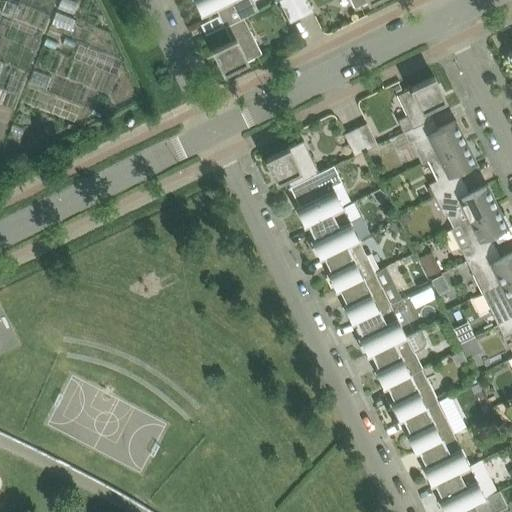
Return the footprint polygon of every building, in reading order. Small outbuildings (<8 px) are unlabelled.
[(220,15),(225,26),(259,9),(254,0),(195,0),(202,13),(216,7),(220,15)] [(302,16),(293,0),(279,0),(291,22),(302,16)] [(307,0),(293,0),(302,16),(313,11),(307,0)] [(259,9),(225,26),(232,40),(214,49),(225,71),(262,53),(244,17),(259,10),(259,9)] [(225,26),(220,15),(200,23),(206,35),(225,26)] [(400,123),(404,131),(432,117),(428,107),(446,98),(435,76),(398,94),(408,114),(401,118),(400,119),(400,120),(399,121),(400,123)] [(423,162),(428,159),(464,141),(461,135),(464,134),(456,119),(438,128),(432,117),(404,131),(410,144),(413,142),(423,162)] [(367,122),(356,127),(367,149),(378,144),(367,122)] [(367,149),(356,127),(345,133),(355,155),(367,149)] [(286,176),(291,186),(335,165),(334,164),(320,172),(304,140),(267,158),(278,180),(286,176)] [(429,183),(435,195),(464,182),(458,170),(477,161),(469,146),(467,147),(464,141),(428,159),(438,179),(429,183)] [(297,207),(305,224),(343,205),(335,188),(333,185),(342,180),(335,165),(291,186),(300,205),(297,207)] [(448,214),(454,226),(496,206),(493,200),(495,199),(488,184),(469,193),(464,182),(435,195),(445,216),(448,214)] [(354,201),(343,206),(359,238),(370,232),(354,201)] [(312,239),(321,256),(359,238),(343,206),(344,206),(343,205),(305,224),(305,225),(310,222),(317,237),(312,239)] [(451,228),(467,260),(495,246),(490,235),(508,226),(501,211),(499,212),(496,206),(454,226),(451,228)] [(408,210),(399,215),(403,224),(408,221),(410,215),(408,210)] [(399,220),(391,224),(395,233),(403,229),(399,220)] [(328,271),(337,289),(375,270),(359,238),(321,256),(321,257),(325,255),(333,269),(328,271)] [(467,260),(483,292),(511,277),(511,251),(501,257),(495,246),(467,260)] [(416,251),(410,254),(414,262),(420,259),(416,251)] [(420,257),(425,269),(437,263),(431,252),(420,257)] [(437,263),(425,269),(429,275),(440,270),(440,269),(438,265),(437,263)] [(375,270),(391,302),(401,297),(385,265),(375,270)] [(344,304),(353,321),(391,302),(375,270),(337,289),(341,287),(348,302),(344,304)] [(441,274),(430,280),(437,294),(449,288),(441,274)] [(511,277),(483,292),(498,324),(511,317),(511,277)] [(401,297),(391,302),(396,313),(406,308),(401,297)] [(360,336),(368,353),(406,335),(396,313),(391,302),(353,321),(353,322),(357,319),(362,329),(364,334),(360,336)] [(511,332),(511,317),(498,324),(504,336),(511,332)] [(467,322),(453,329),(460,343),(474,337),(467,322)] [(376,368),(384,386),(422,367),(415,352),(420,349),(424,345),(426,341),(426,337),(421,328),(406,335),(368,353),(369,354),(373,352),(380,366),(376,368)] [(474,337),(460,343),(462,349),(466,358),(481,351),(474,337)] [(466,358),(462,349),(453,353),(458,362),(466,358)] [(391,401),(400,418),(438,399),(422,367),(384,386),(389,384),(396,398),(391,401)] [(479,383),(472,386),(475,393),(482,390),(479,383)] [(449,394),(438,399),(454,432),(465,426),(449,394)] [(407,433),(416,450),(454,432),(438,399),(400,418),(400,419),(405,416),(412,431),(407,433)] [(511,426),(510,426),(503,429),(508,439),(511,436),(511,426)] [(423,465),(432,483),(436,481),(470,464),(454,432),(416,450),(416,451),(420,449),(427,463),(423,465)] [(470,464),(436,481),(443,496),(439,498),(445,511),(453,511),(497,491),(482,459),(470,465),(470,464)] [(486,496),(453,511),(492,511),(493,511),(507,504),(500,489),(497,491),(486,496)]
